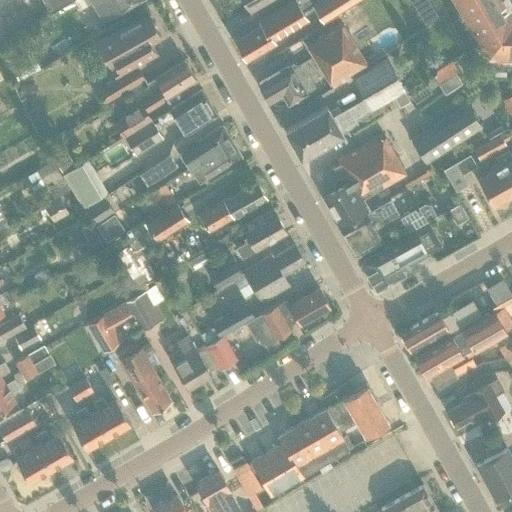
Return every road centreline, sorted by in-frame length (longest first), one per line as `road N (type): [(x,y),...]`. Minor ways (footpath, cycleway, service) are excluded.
road 1 (residential): [(367,323),(185,0)]
road 2 (residential): [(55,511),(367,323)]
road 3 (residential): [(474,511),(367,323)]
road 4 (residential): [(367,323),(511,240)]
